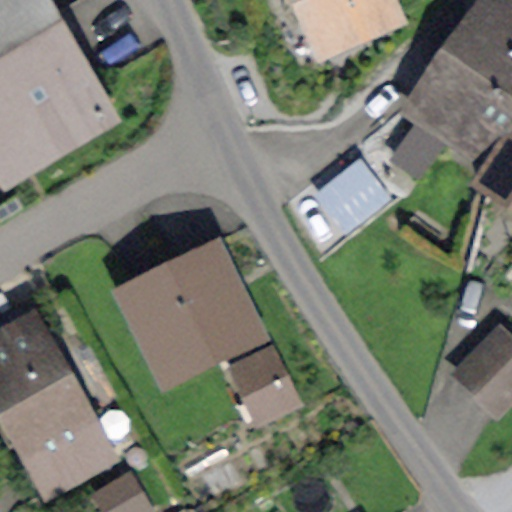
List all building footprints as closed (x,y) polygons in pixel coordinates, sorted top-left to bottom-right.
[(0,0),(0,140),(18,171),(107,119),(61,43),(66,40),(52,16),(47,19),(35,0),(0,0)] [(302,0),(323,46),(388,17),(380,0),(302,0)] [(511,160),(511,6),(502,0),(500,0),(423,109),(461,135),(454,145),(492,171),(488,178),(496,184),(511,160)] [(511,160),(496,184),(511,194),(511,160)] [(135,300),(170,372),(246,334),(211,263),(135,300)] [(33,324),(0,343),(0,405),(50,494),(136,446),(111,402),(85,417),(33,324)] [(511,346),(500,335),(462,375),(498,410),(511,395),(511,346)] [(107,511),(160,511),(136,469),(96,491),(107,511)]
